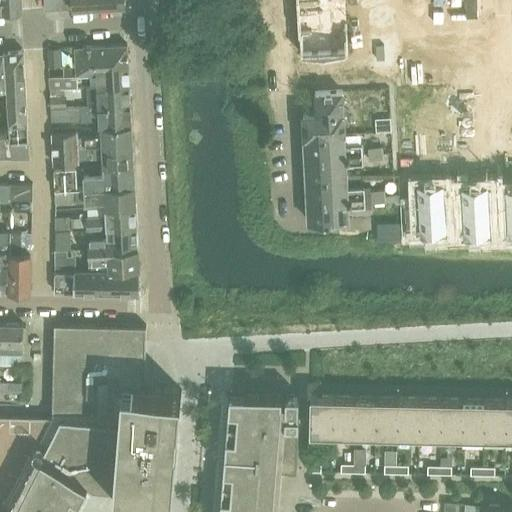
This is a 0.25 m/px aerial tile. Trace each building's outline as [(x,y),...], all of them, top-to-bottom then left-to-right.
[(1,0),(2,12),(22,10),(21,0),(1,0)] [(62,0),(45,0),(46,9),(63,8),(62,0)] [(339,20),(338,0),(297,0),(299,57),(346,56),(345,19),(339,20)] [(359,0),(360,22),(460,19),(459,0),(359,0)] [(127,44),(95,45),(96,65),(128,63),(127,44)] [(76,46),(76,63),(77,74),(97,73),(96,65),(95,45),(76,46)] [(49,47),(49,64),(62,64),(62,46),(49,47)] [(23,49),(4,51),(6,87),(9,120),(27,118),(23,49)] [(49,75),(77,74),(76,63),(62,64),(49,64),(49,75)] [(129,84),(128,63),(96,65),(97,73),(97,85),(129,84)] [(77,74),(49,75),(50,87),(66,86),(78,86),(77,74)] [(97,85),(86,86),(87,97),(87,105),(130,104),(130,97),(129,84),(97,85)] [(67,87),(50,88),(51,107),(67,106),(67,87)] [(305,134),(345,132),(342,90),(315,91),(316,111),(303,112),(305,134)] [(67,106),(51,107),(52,120),(100,118),(100,125),(132,124),(130,104),(87,105),(67,106)] [(375,118),(376,131),(391,131),(391,117),(375,118)] [(27,118),(9,120),(10,137),(28,136),(27,118)] [(101,134),(78,135),(79,147),(133,144),(132,124),(100,125),(101,134)] [(476,127),(454,132),(458,148),(480,143),(476,127)] [(305,134),(306,156),(362,153),(362,143),(345,143),(345,132),(305,134)] [(28,136),(10,137),(11,158),(29,157),(28,136)] [(0,158),(11,158),(10,137),(0,137),(0,158)] [(133,144),(79,147),(79,157),(102,156),(103,165),(134,163),(133,144)] [(79,147),(53,148),(54,163),(79,162),(79,157),(79,147)] [(306,156),(307,178),(347,176),(346,163),(363,162),(362,153),(306,156)] [(83,173),(84,187),(135,185),(134,163),(103,165),(103,172),(83,173)] [(54,168),(54,176),(55,189),(78,187),(77,167),(54,168)] [(347,176),(307,178),(308,199),(365,196),(364,185),(347,186),(347,176)] [(411,204),(404,205),(406,229),(445,227),(443,181),(417,182),(418,204),(411,204)] [(0,199),(10,199),(10,183),(0,182),(0,199)] [(33,198),(33,182),(11,182),(10,198),(33,198)] [(461,183),(463,206),(455,206),(449,206),(450,230),(490,228),(487,182),(461,183)] [(511,184),(505,185),(507,207),(499,208),(493,208),(494,232),(511,230),(511,184)] [(136,205),(135,185),(84,187),(55,189),(56,202),(105,200),(105,207),(136,205)] [(365,196),(308,199),(309,221),(349,219),(349,206),(365,206),(365,196)] [(55,216),(56,229),(71,229),(106,227),(137,226),(136,205),(105,207),(106,214),(55,216)] [(87,235),(88,248),(138,246),(137,226),(106,227),(107,234),(87,235)] [(0,229),(0,288),(9,289),(10,230),(0,229)] [(56,230),(56,249),(67,249),(71,249),(71,229),(56,230)] [(10,230),(9,289),(30,289),(31,251),(22,251),(22,230),(10,230)] [(139,268),(138,246),(88,248),(89,268),(139,268)] [(67,255),(55,255),(55,269),(76,268),(75,255),(67,255)] [(55,269),(54,269),(55,289),(141,292),(139,268),(89,268),(76,268),(55,269)] [(0,350),(21,351),(22,320),(0,319),(0,350)] [(34,418),(33,456),(87,482),(93,486),(173,492),(182,389),(144,386),(146,324),(54,322),(52,418),(34,418)] [(21,382),(0,381),(0,392),(21,393),(21,382)] [(297,471),(299,392),(230,392),(219,511),(278,511),(282,471),(297,471)] [(333,395),(310,394),(309,431),(332,432),(333,395)] [(354,395),(333,395),(332,432),(354,432),(354,395)] [(376,396),(354,395),(354,432),(375,433),(376,396)] [(397,396),(376,396),(375,433),(397,433),(397,396)] [(419,396),(397,396),(397,433),(419,433),(419,396)] [(440,397),(419,396),(419,433),(439,434),(440,397)] [(461,397),(440,397),(439,434),(461,434),(461,397)] [(484,397),(461,397),(461,434),(483,434),(484,397)] [(506,398),(484,397),(483,434),(505,435),(506,398)] [(0,511),(71,511),(87,482),(33,456),(34,418),(0,416),(0,511)] [(353,463),(365,463),(365,447),(353,447),(353,463)] [(384,463),(396,463),(396,449),(384,448),(384,463)] [(439,464),(451,465),(452,456),(440,456),(439,464)] [(321,462),(309,462),(309,470),(321,470),(321,462)] [(353,463),(341,462),(341,470),(353,471),(353,463)] [(365,463),(353,463),(353,471),(365,471),(365,463)] [(396,463),(384,463),(384,471),(396,471),(396,463)] [(408,464),(396,463),(396,471),(408,472),(408,464)] [(439,464),(427,464),(427,472),(439,472),(439,464)] [(451,465),(439,464),(439,472),(451,473),(451,465)] [(482,465),(470,465),(470,473),(482,473),(482,465)] [(494,466),(482,465),(482,473),(494,474),(494,466)] [(456,502),(444,501),(444,509),(455,510),(456,502)]
